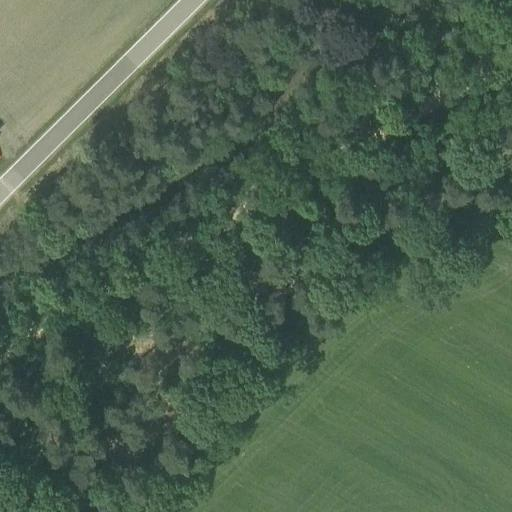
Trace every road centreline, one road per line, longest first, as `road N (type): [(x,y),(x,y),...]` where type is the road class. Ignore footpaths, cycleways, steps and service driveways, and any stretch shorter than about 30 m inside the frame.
road 1 (track): [(511,62),(0,358)]
road 2 (unclassified): [(0,200),(194,0)]
